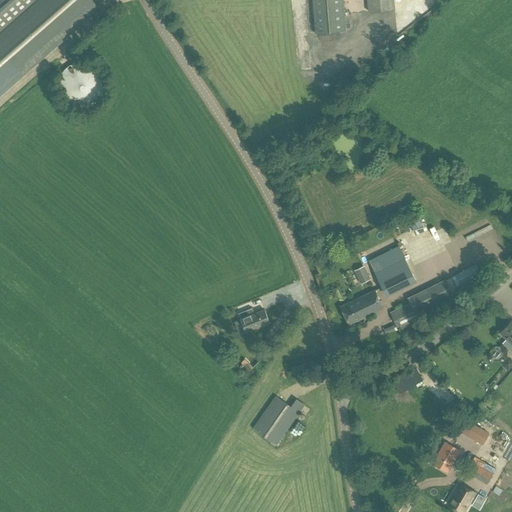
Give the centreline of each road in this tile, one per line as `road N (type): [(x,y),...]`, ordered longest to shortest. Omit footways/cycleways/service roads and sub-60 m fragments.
road 1 (tertiary): [(338,392),(317,306),(283,225),(147,0)]
road 2 (unclassified): [(338,392),(419,350),(511,276)]
road 3 (track): [(0,103),(117,0)]
road 4 (tertiary): [(357,511),(338,392)]
